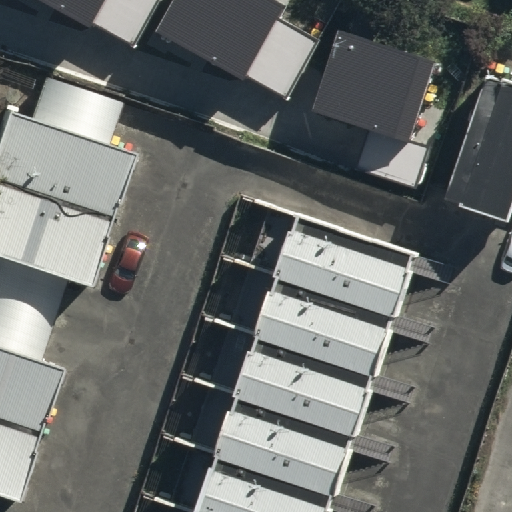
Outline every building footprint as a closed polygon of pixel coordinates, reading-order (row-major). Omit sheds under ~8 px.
[(35,0),(129,52),(158,0),(35,0)] [(285,8),(269,0),(176,0),(158,34),(286,104),(320,42),(279,19),(285,8)] [(339,29),(312,110),(375,131),(362,168),(415,186),(428,146),(411,140),(437,62),(339,29)] [(511,79),(488,72),(447,197),(511,218),(511,79)] [(65,368),(39,360),(69,270),(93,277),(134,153),(110,145),(125,100),(50,75),(35,120),(4,110),(0,120),(0,490),(22,498),(65,368)] [(197,511),(333,511),(415,266),(292,226),(197,511)]
